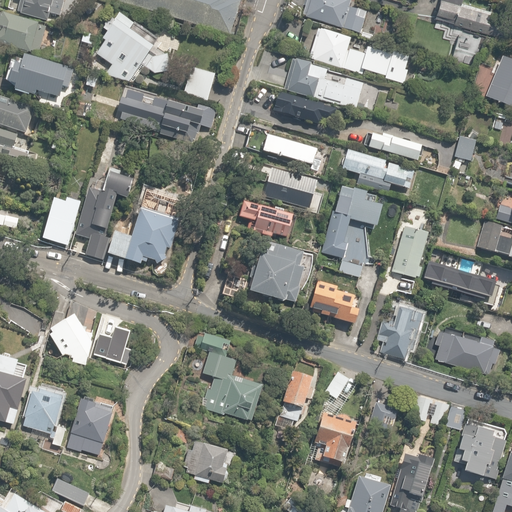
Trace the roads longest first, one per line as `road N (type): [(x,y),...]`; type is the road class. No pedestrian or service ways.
road 1 (residential): [(183,298),(511,409)]
road 2 (residential): [(117,511),(127,498),(142,394),(175,342),(158,322),(82,301),(57,266)]
road 3 (residential): [(183,298),(272,0)]
road 4 (residential): [(57,266),(183,298)]
